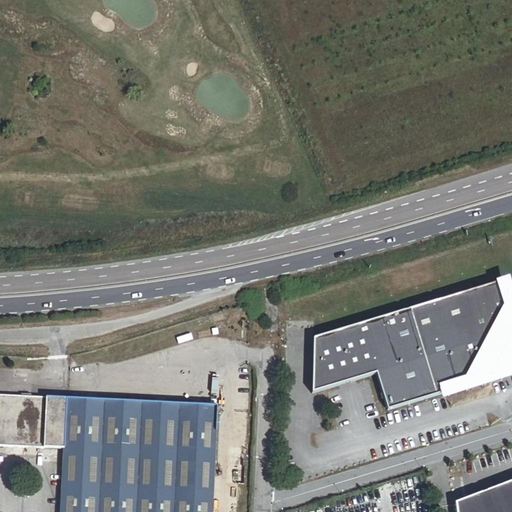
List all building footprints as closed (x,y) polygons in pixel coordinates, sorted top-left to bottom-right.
[(511,378),(511,292),(508,281),(504,283),(511,310),(511,345),(504,355),(499,357),(500,361),(490,373),(492,380),(441,395),(442,400),(511,378)] [(504,355),(511,345),(511,310),(504,283),(383,319),(410,405),(441,395),(492,380),(490,373),(500,361),(499,357),(504,355)] [(410,405),(383,319),(313,340),(311,395),(376,375),(387,412),(410,405)] [(212,511),(217,407),(0,396),(0,447),(64,450),(61,511),(212,511)] [(455,511),(511,511),(511,482),(454,504),(455,511)]
